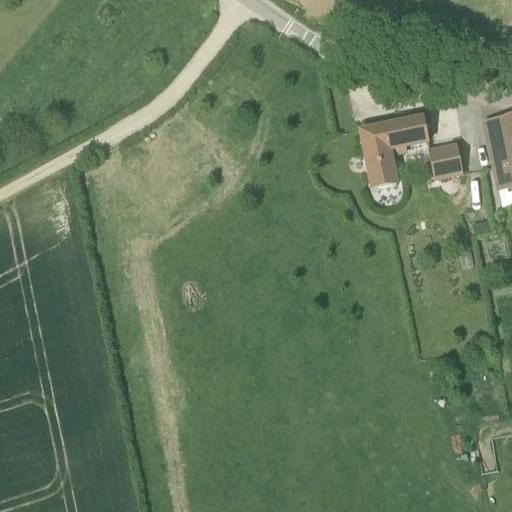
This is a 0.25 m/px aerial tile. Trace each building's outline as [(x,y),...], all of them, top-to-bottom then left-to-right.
[(497,194),(511,191),(511,118),(503,121),(483,125),(488,148),(496,147),(500,169),(493,170),(497,194)] [(424,121),(361,134),(373,193),(397,188),(389,153),(429,145),(424,121)] [(463,177),(457,149),(429,155),(435,183),(463,177)] [(511,194),(502,196),(503,207),(511,206),(511,194)] [(470,255),(458,258),(462,272),(473,270),(470,255)]
